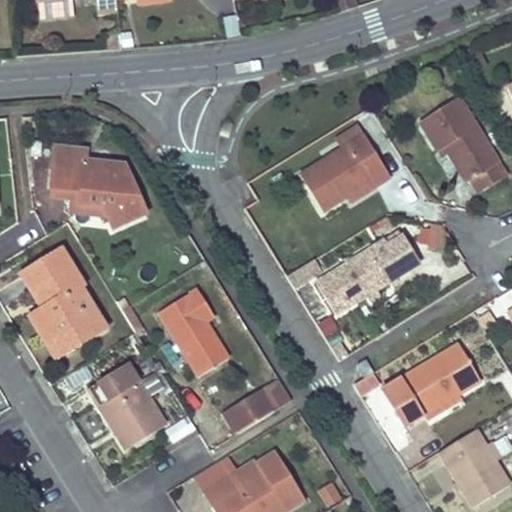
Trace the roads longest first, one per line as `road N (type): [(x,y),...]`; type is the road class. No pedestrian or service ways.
road 1 (residential): [(201,176),(404,511)]
road 2 (secondary): [(262,56),(442,0)]
road 3 (residential): [(96,511),(0,360)]
road 4 (residential): [(201,176),(216,112),(262,56)]
